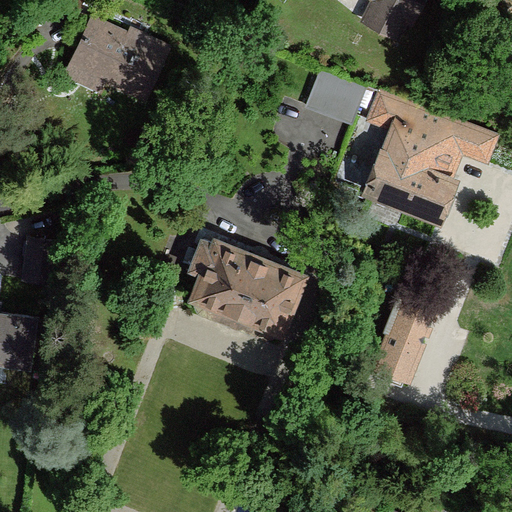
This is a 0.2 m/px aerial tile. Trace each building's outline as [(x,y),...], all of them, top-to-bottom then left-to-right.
[(85,0),(55,0),(80,11),(85,0)] [(376,0),(383,3),(373,24),(399,37),(407,19),(413,21),(423,0),(376,0)] [(511,0),(494,0),(487,22),(511,30),(511,0)] [(142,39),(94,17),(74,62),(145,95),(168,45),(144,35),(142,39)] [(367,90),(321,73),(308,105),(354,123),(367,90)] [(371,119),(394,128),(406,100),(382,91),(371,119)] [(394,128),(370,190),(437,216),(451,180),(448,179),(460,148),(488,159),(498,134),(406,99),(406,100),(394,128)] [(61,241),(29,237),(25,279),(57,282),(61,241)] [(206,271),(198,294),(200,295),(221,303),(258,317),(280,325),(282,326),(303,273),(218,240),(217,243),(204,238),(193,266),(206,271)] [(221,303),(200,295),(197,301),(201,310),(210,314),(219,310),(221,303)] [(435,311),(404,299),(380,365),(410,376),(435,311)] [(0,359),(29,363),(35,317),(0,312),(0,359)] [(280,325),(258,317),(255,324),(258,332),(268,336),(276,333),(280,325)]
